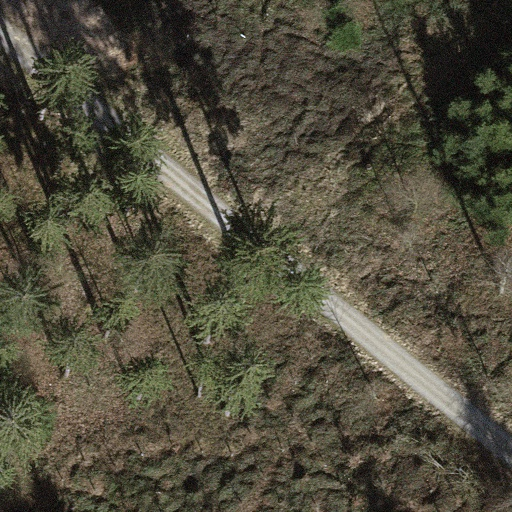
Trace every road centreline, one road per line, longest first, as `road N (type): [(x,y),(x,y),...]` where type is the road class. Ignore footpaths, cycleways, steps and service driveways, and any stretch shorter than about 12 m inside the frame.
road 1 (track): [(511,440),(278,246),(0,45)]
road 2 (track): [(131,140),(0,287)]
